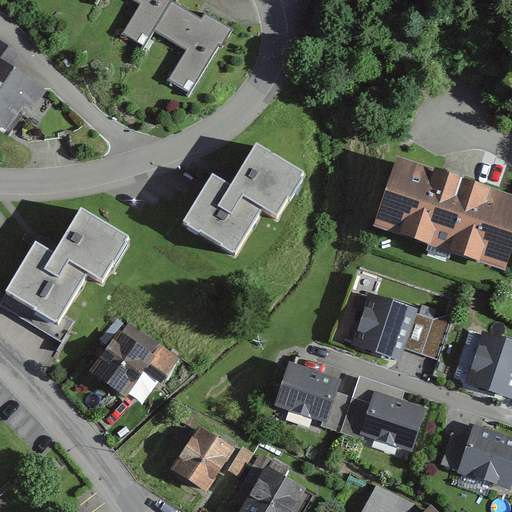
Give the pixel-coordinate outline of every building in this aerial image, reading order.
[(92,0),(101,5),(103,0),(137,0),(142,3),(125,31),(147,44),(155,30),(188,48),(171,78),(192,90),(218,44),(225,42),(233,27),(206,12),(204,18),(176,0),(92,0)] [(20,56),(0,42),(0,127),(9,134),(25,110),(35,117),(50,95),(11,69),(20,56)] [(511,82),(502,94),(511,101),(511,82)] [(211,179),(181,228),(236,261),(264,216),(277,224),(304,180),(259,153),(234,193),(211,179)] [(511,256),(511,199),(394,164),(373,232),(507,273),(511,256)] [(31,244),(1,298),(59,330),(89,276),(104,284),(128,240),(78,213),(53,256),(31,244)] [(415,316),(369,302),(355,349),(401,363),(415,316)] [(444,351),(452,319),(432,314),(425,346),(444,351)] [(511,344),(483,335),(465,389),(511,403),(511,344)] [(120,336),(91,379),(127,403),(145,375),(162,387),(179,362),(157,347),(151,356),(120,336)] [(341,387),(289,371),(276,416),(328,432),(341,387)] [(426,414),(373,399),(361,441),(414,456),(426,414)] [(511,486),(511,438),(473,428),(460,478),(511,492),(511,486)] [(235,451),(197,430),(170,480),(208,500),(235,451)] [(295,511),(305,495),(263,472),(241,511),(295,511)]
